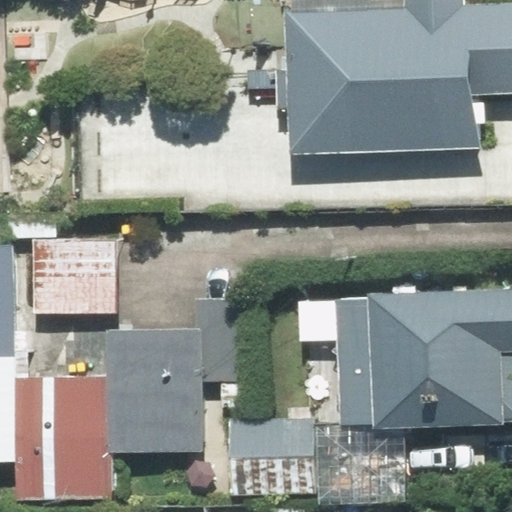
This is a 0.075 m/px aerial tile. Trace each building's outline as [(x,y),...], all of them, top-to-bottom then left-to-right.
[(421,0),(422,9),(305,12),(309,150),(495,144),(494,94),(511,93),(511,5),(483,7),(482,0),(421,0)] [(126,240),(40,239),(39,313),(126,314),(126,240)] [(30,248),(0,247),(0,466),(32,467),(32,498),(122,499),(122,454),(218,454),(219,326),(119,326),(119,376),(30,375),(30,248)] [(511,290),(351,300),(354,346),(319,348),(322,400),(346,398),(348,432),(511,422),(511,290)] [(332,417),(238,419),(240,504),(335,501),(332,417)]
